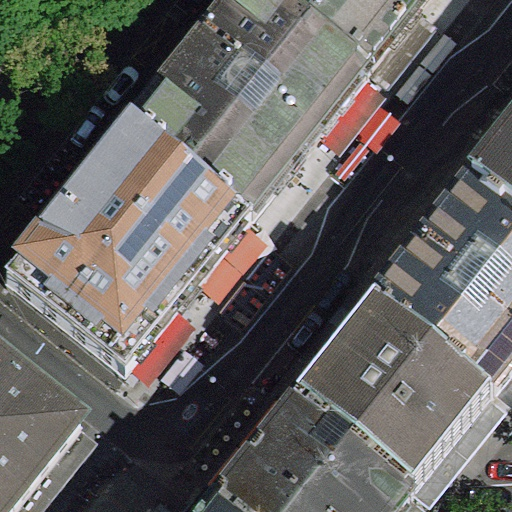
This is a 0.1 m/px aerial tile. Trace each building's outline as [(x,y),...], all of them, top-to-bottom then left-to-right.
[(313,159),(366,93),(251,0),(235,0),(120,142),(245,243),(313,159)] [(251,0),(366,93),(430,15),(442,0),(251,0)] [(511,137),(470,191),(511,225),(511,137)] [(191,308),(245,243),(120,142),(4,284),(129,385),(191,308)] [(375,308),(378,311),(494,405),(500,410),(511,394),(511,225),(470,191),(420,252),(375,308)] [(336,363),(297,412),(414,506),(455,454),(494,405),(378,311),(336,363)] [(0,384),(0,511),(53,511),(95,460),(0,384)] [(213,511),(413,511),(417,508),(414,506),(297,412),(293,409),(256,456),(212,510),(213,511)]
